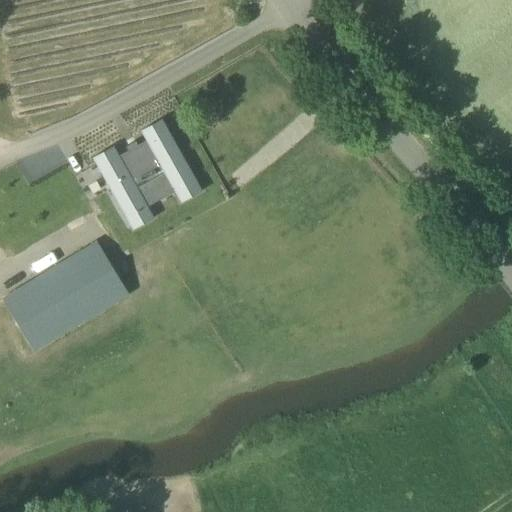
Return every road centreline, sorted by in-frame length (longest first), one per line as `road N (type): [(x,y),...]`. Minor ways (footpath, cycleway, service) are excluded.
road 1 (tertiary): [(511,270),(289,8)]
road 2 (residential): [(289,8),(179,83),(40,155),(17,160),(0,153)]
